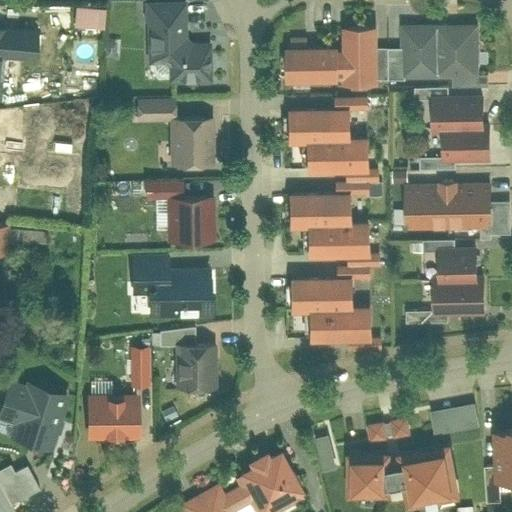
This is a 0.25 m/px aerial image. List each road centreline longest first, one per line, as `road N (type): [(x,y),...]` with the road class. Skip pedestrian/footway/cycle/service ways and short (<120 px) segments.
road 1 (residential): [(250,21),(254,336),(274,411)]
road 2 (residential): [(511,366),(403,380),(274,411)]
road 3 (residential): [(274,411),(101,511)]
